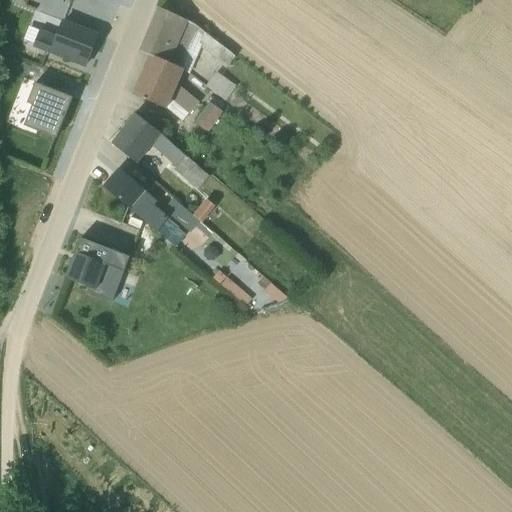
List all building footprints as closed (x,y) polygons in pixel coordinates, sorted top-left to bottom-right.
[(190,74),(201,49),(226,69),(234,57),(204,34),(195,26),(159,9),(140,52),(149,56),(183,69),(183,70),(190,74)] [(84,66),(96,36),(62,21),(55,36),(39,30),(32,47),(84,66)] [(149,56),(132,95),(165,110),(166,108),(182,122),(199,103),(177,85),(183,70),(183,69),(149,56)] [(235,87),(216,72),(205,86),(224,101),(235,87)] [(71,98),(34,83),(33,83),(25,103),(31,106),(23,127),(54,139),(62,119),(63,119),(71,98)] [(224,106),(213,98),(194,122),(207,132),(222,112),(224,106)] [(173,171),(196,191),(209,177),(134,114),(110,144),(137,166),(151,148),(175,168),(173,171)] [(118,170),(103,188),(127,208),(128,207),(174,247),(184,236),(167,221),(168,219),(153,206),(156,203),(118,170)] [(172,200),(163,211),(190,234),(195,230),(207,240),(212,234),(201,224),(191,216),(172,200)] [(205,200),(191,216),(201,224),(214,207),(205,200)] [(128,258),(79,240),(64,279),(87,288),(85,292),(111,302),(128,258)]
